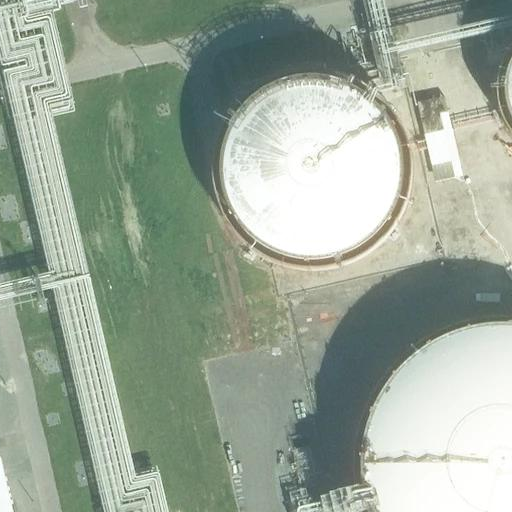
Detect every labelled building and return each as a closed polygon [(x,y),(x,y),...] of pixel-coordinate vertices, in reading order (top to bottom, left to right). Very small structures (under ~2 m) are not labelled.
[(392,32),(389,32),(383,3),(382,0),(0,0),(0,77),(4,92),(50,275),(0,286),(0,511),(168,511),(160,477),(158,475),(137,480),(136,478),(51,109),(74,103),(68,76),(52,9),(78,2),(80,11),(88,8),(87,0),(88,0),(362,0),(364,8),(371,36),(370,37),(381,84),(402,79),(397,55),(511,29),(511,68),(509,76),(507,92),(508,108),(511,118),(511,17),(395,45),(392,32)] [(404,183),(405,174),(404,164),(403,155),(398,139),(395,132),(390,124),(385,116),(378,109),(366,99),(359,94),(348,89),(339,86),(331,84),(325,83),(312,82),(296,84),(288,86),(278,89),(268,94),(261,99),(249,109),(242,116),(237,124),(229,138),(226,147),(224,155),(222,164),(222,174),(223,190),(225,197),(228,207),(236,222),(246,236),(252,242),(260,248),(268,253),(276,258),(287,261),(294,263),(304,265),(312,265),(329,264),(340,261),(348,259),(363,251),(371,245),(378,239),(385,231),(391,222),(398,208),(403,193),(404,183)] [(445,98),(417,104),(427,152),(447,147),(443,132),(452,130),(445,98)] [(511,511),(511,327),(506,327),(496,328),(479,330),(467,333),(453,338),(440,344),(429,350),(417,359),(406,369),(396,380),(389,390),(381,403),(377,412),(371,425),(368,440),(365,454),(364,467),(365,482),(367,494),(370,508),(371,511),(511,511)] [(354,511),(370,508),(367,494),(310,507),(307,490),(291,494),(295,511),(354,511)]
